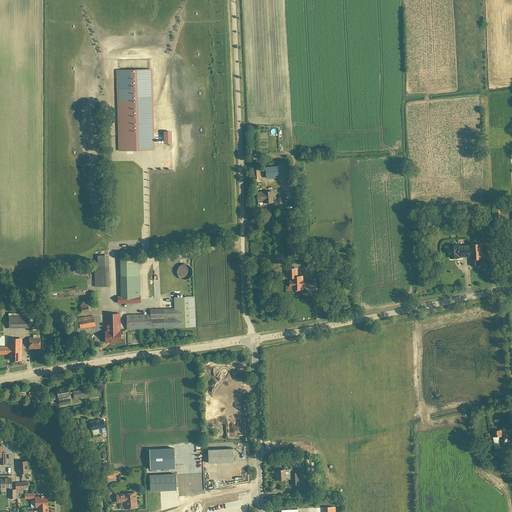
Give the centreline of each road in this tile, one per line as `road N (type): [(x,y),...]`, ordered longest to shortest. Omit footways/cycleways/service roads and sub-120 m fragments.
road 1 (track): [(233,0),(242,310),(254,340)]
road 2 (track): [(40,0),(41,290),(54,295)]
road 3 (tertiary): [(258,340),(511,288)]
road 4 (tertiary): [(31,374),(258,340)]
road 5 (residential): [(263,511),(258,340)]
road 6 (residential): [(31,374),(41,402),(91,461),(98,511)]
road 7 (track): [(488,198),(483,89),(511,85)]
